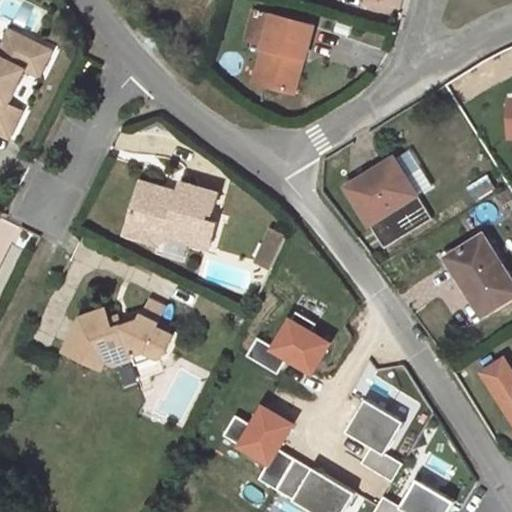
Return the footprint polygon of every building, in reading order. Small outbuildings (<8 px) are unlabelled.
[(274,14),(254,9),(245,41),(265,47),(274,14)] [(314,22),(276,11),(275,14),(313,25),(314,22)] [(313,25),(275,14),(274,14),(265,47),(255,83),(291,92),(301,57),(305,58),(313,25)] [(43,45),(10,29),(0,50),(0,132),(10,138),(23,111),(9,104),(26,68),(31,71),(38,68),(46,52),(43,45)] [(31,71),(40,75),(53,50),(43,45),(46,52),(38,68),(31,71)] [(419,194),(396,159),(381,169),(379,167),(358,180),(361,185),(350,192),(370,225),(419,194)] [(361,185),(358,180),(347,187),(350,192),(361,185)] [(133,209),(143,212),(150,185),(141,182),(133,209)] [(169,196),(166,189),(150,185),(143,212),(133,209),(126,235),(158,244),(166,240),(167,236),(209,249),(216,222),(205,219),(208,212),(212,214),(218,194),(181,183),(178,193),(177,198),(169,196)] [(177,198),(178,193),(166,189),(169,196),(177,198)] [(511,199),(511,194),(509,190),(496,197),(501,205),(511,199)] [(385,249),(434,218),(419,194),(370,225),(385,249)] [(281,248),(287,235),(284,233),(272,228),(266,241),(281,248)] [(511,278),(484,234),(451,254),(465,277),(462,279),(484,314),(511,296),(511,278)] [(281,248),(266,241),(257,261),(272,267),(281,248)] [(167,308),(151,300),(143,315),(159,323),(167,308)] [(143,315),(141,319),(123,325),(119,316),(110,319),(107,309),(81,318),(65,351),(101,369),(106,360),(115,364),(134,358),(133,355),(145,351),(158,357),(163,357),(173,336),(157,327),(159,323),(143,315)] [(277,347),(260,337),(249,355),(280,374),(290,356),(315,370),(332,342),(313,331),(318,322),(298,311),(277,347)] [(145,351),(133,355),(134,358),(136,364),(158,357),(145,351)] [(511,417),(511,367),(506,358),(483,372),(511,417)] [(406,421),(368,398),(348,431),(373,445),(363,463),(393,481),(404,463),(387,453),(406,421)] [(293,424),(265,407),(254,425),(237,414),(225,435),(270,461),(260,479),(315,511),(345,511),(357,492),(315,467),(313,469),(279,448),(293,424)] [(450,511),(457,501),(419,478),(402,505),(385,495),(374,511),(450,511)]
